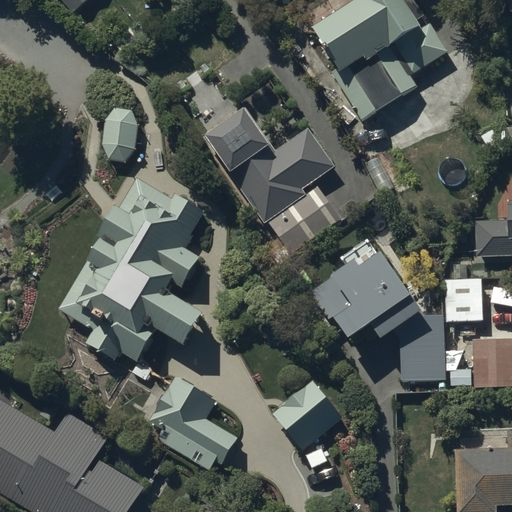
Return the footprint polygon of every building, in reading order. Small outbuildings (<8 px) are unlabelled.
[(61,0),(74,15),(91,0),(61,0)] [(419,32),(399,0),(358,0),(361,3),(311,34),(338,78),(334,81),(360,124),(416,90),(408,77),(412,74),(414,77),(448,57),(428,25),(419,32)] [(132,115),(114,112),(106,124),(104,149),(110,163),(125,165),(134,154),(138,129),(132,115)] [(247,113),(204,141),(263,228),(268,225),(292,259),(343,224),(317,185),(336,172),(308,132),(275,154),(247,113)] [(172,204),(139,182),(119,214),(116,212),(98,241),(102,244),(59,313),(92,333),(84,346),(113,364),(119,355),(136,365),(155,335),(181,352),(201,319),(165,297),(172,286),(180,290),(198,262),(185,254),(193,241),(190,239),(204,217),(175,199),(172,204)] [(511,203),(510,203),(510,211),(508,211),(508,223),(476,223),(476,260),(511,259),(511,203)] [(444,319),(424,319),(406,290),(403,292),(365,240),(343,255),(346,260),(342,264),(347,271),(309,296),(329,324),(333,321),(336,325),(334,327),(350,348),(371,332),(381,346),(395,336),(401,344),(401,384),(445,384),(445,368),(457,368),(457,336),(444,336),(444,319)] [(481,283),(441,284),(441,317),(446,317),(446,325),(481,324),(481,283)] [(511,342),(473,344),(474,373),(450,373),(451,389),(475,389),(475,392),(511,390),(511,342)] [(216,405),(175,381),(149,425),(163,433),(156,443),(209,475),(215,465),(222,469),(238,443),(204,424),(216,405)] [(313,384),(273,416),(302,455),(343,423),(313,384)] [(56,437),(0,403),(0,499),(21,511),(135,511),(145,495),(95,464),(109,442),(69,417),(56,437)] [(511,436),(509,437),(510,453),(455,454),(456,511),(495,511),(495,509),(511,508),(511,436)]
